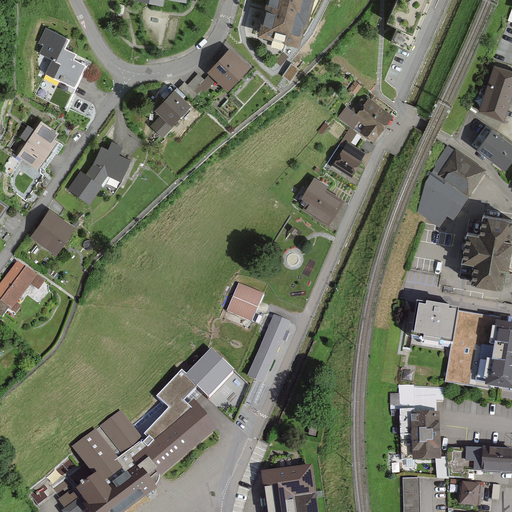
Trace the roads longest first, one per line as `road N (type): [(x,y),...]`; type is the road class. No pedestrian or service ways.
road 1 (residential): [(402,110),(229,501)]
road 2 (residential): [(128,75),(0,261)]
road 3 (residential): [(128,75),(163,73),(199,57),(230,0)]
road 4 (residential): [(402,110),(511,193)]
